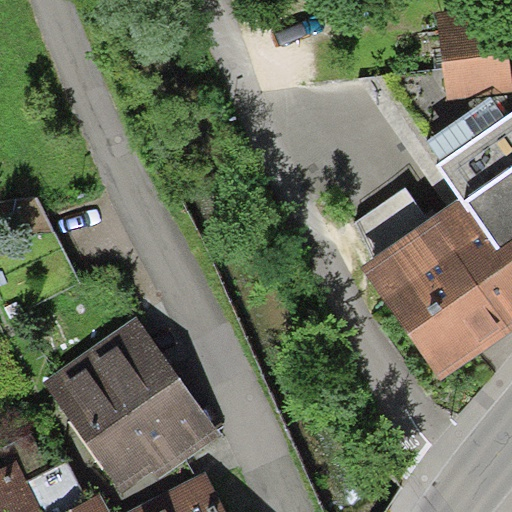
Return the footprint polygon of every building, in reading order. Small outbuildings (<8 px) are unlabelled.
[(453,116),(509,112),(503,18),(435,22),(440,102),(452,101),(453,116)] [(437,226),(365,273),(437,383),(511,334),(511,122),(448,164),(422,125),(386,148),(437,226)] [(0,230),(0,321),(74,285),(38,212),(0,230)] [(39,390),(118,498),(148,476),(157,488),(218,443),(130,324),(39,390)] [(0,511),(34,511),(12,467),(0,473),(0,511)] [(227,511),(210,475),(135,511),(105,511),(98,497),(67,511),(227,511)]
